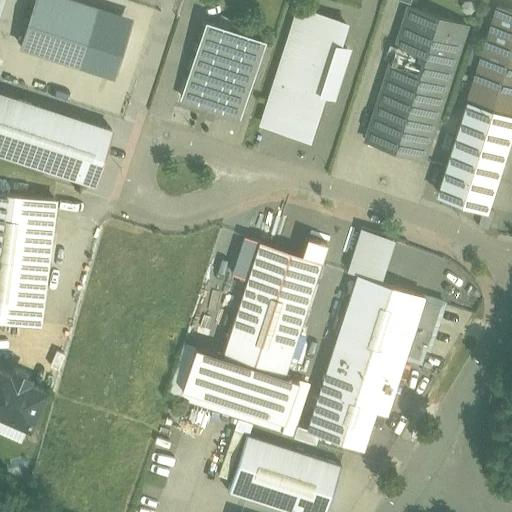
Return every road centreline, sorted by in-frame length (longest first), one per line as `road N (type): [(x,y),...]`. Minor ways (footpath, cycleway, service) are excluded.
road 1 (unclassified): [(511,252),(231,153)]
road 2 (unclassified): [(231,153),(151,125),(130,150),(126,180),(143,198),(177,200),(220,175)]
road 3 (residential): [(511,324),(392,511)]
